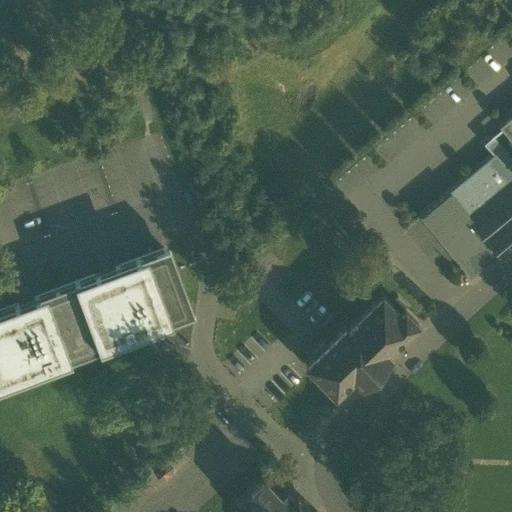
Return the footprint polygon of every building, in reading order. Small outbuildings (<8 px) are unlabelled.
[(493,154),(449,192),(470,218),(511,182),(511,114),(499,125),(511,140),(511,160),(491,136),(490,136),(491,137),(483,143),(493,154)] [(511,182),(470,218),(468,219),(496,252),(511,239),(511,182)] [(449,192),(448,192),(421,215),(470,274),(496,252),(468,219),(470,218),(449,192)] [(169,245),(163,248),(139,256),(164,324),(188,315),(194,313),(169,245)] [(139,256),(74,281),(99,348),(164,324),(139,256)] [(62,286),(38,295),(63,362),(99,348),(74,281),(62,286)] [(400,313),(382,294),(347,327),(345,325),(326,344),(323,340),(311,352),(314,355),(305,364),(335,394),(353,376),(360,383),(391,354),(389,352),(418,324),(404,309),(400,313)] [(0,385),(63,362),(38,295),(0,308),(0,385)] [(212,396),(206,389),(203,392),(209,399),(212,396)] [(167,460),(160,459),(155,463),(153,470),(158,476),(165,477),(170,473),(172,466),(167,460)] [(263,476),(248,490),(250,491),(237,503),(245,511),(316,511),(315,511),(311,511),(297,495),(293,498),(286,490),(280,496),(263,476)]
